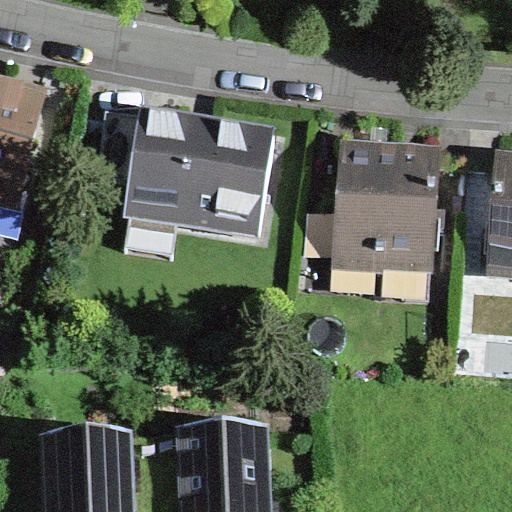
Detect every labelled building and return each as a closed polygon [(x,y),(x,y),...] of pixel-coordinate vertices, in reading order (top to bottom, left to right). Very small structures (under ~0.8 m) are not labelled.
[(0,93),(0,227),(20,233),(28,199),(20,197),(42,104),(0,93)] [(274,145),(139,123),(125,214),(259,236),(274,145)] [(381,267),(430,270),(438,167),(400,165),(395,158),(343,154),(336,253),(372,256),(381,267)] [(511,172),(497,172),(490,275),(511,276),(511,172)] [(263,511),(260,437),(184,440),(185,454),(155,455),(157,511),(263,511)] [(50,511),(127,511),(124,443),(48,446),(50,511)]
